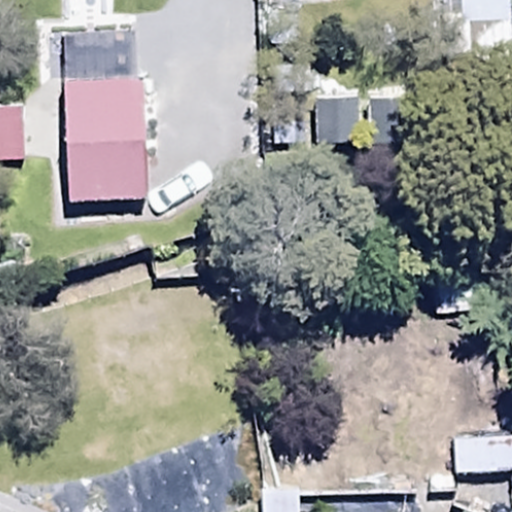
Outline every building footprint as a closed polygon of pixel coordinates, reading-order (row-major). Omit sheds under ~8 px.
[(510,58),(506,0),(433,0),(437,62),(510,58)] [(223,160),(225,20),(190,20),(187,159),(223,160)] [(134,80),(56,84),(62,201),(140,197),(134,80)] [(13,104),(0,103),(0,163),(15,163),(13,104)] [(485,433),(443,434),(443,476),(486,475),(485,433)] [(253,481),(253,511),(291,511),(291,481),(253,481)]
